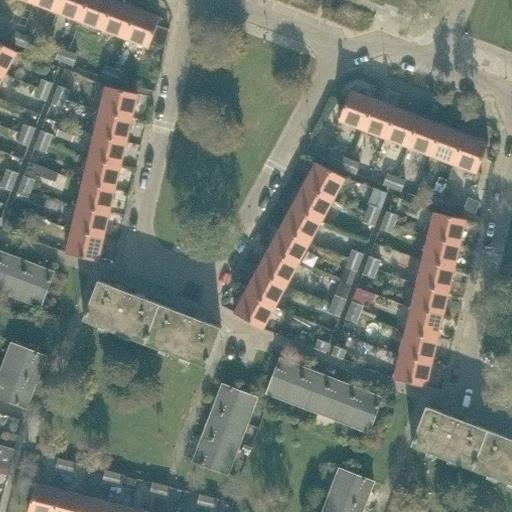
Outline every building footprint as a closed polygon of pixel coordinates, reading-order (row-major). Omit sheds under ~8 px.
[(57,11),(61,0),(36,0),(35,2),(57,11)] [(80,20),(88,0),(61,0),(57,11),(80,20)] [(103,29),(114,0),(88,0),(80,20),(103,29)] [(126,37),(137,7),(120,0),(114,0),(103,29),(126,37)] [(149,46),(161,16),(137,7),(126,37),(149,46)] [(19,44),(23,33),(14,30),(10,40),(19,44)] [(23,33),(19,44),(28,47),(32,36),(23,33)] [(0,70),(6,73),(18,51),(0,41),(0,70)] [(64,61),(68,50),(59,47),(55,58),(64,61)] [(68,50),(64,61),(73,64),(77,53),(68,50)] [(110,78),(114,67),(105,64),(101,75),(110,78)] [(114,67),(110,78),(119,82),(123,70),(114,67)] [(41,87),(52,91),(55,83),(44,79),(41,87)] [(57,94),(68,98),(72,89),(61,85),(57,94)] [(133,117),(139,93),(107,86),(101,110),(133,117)] [(48,101),(52,91),(41,87),(37,97),(48,101)] [(363,128),(375,98),(352,89),(340,119),(363,128)] [(64,107),(68,98),(57,94),(54,103),(64,107)] [(386,137),(398,107),(375,98),(363,128),(386,137)] [(409,146),(421,115),(398,107),(386,137),(409,146)] [(127,141),(133,117),(101,110),(95,133),(127,141)] [(431,154),(443,124),(421,115),(409,146),(431,154)] [(23,132),(34,136),(37,127),(26,123),(23,132)] [(454,163),(466,132),(443,124),(431,154),(454,163)] [(40,138),(51,143),(54,134),(43,130),(40,138)] [(30,145),(34,136),(23,132),(19,141),(30,145)] [(477,172),(489,141),(466,132),(454,163),(477,172)] [(122,165),(127,141),(95,133),(90,157),(122,165)] [(47,152),(51,143),(40,138),(36,148),(47,152)] [(348,170),(353,159),(344,156),(333,149),(327,160),(340,166),(348,170)] [(116,188),(122,165),(90,157),(84,181),(116,188)] [(353,159),(348,170),(358,173),(362,162),(353,159)] [(36,179),(42,165),(30,160),(25,175),(36,179)] [(334,199),(346,177),(317,161),(305,183),(334,199)] [(5,177),(16,181),(20,172),(9,168),(5,177)] [(394,187),(398,176),(389,173),(385,183),(394,187)] [(22,183),(33,187),(36,179),(25,175),(22,183)] [(398,176),(394,187),(403,190),(407,180),(398,176)] [(444,193),(449,179),(440,176),(434,190),(444,193)] [(12,190),(16,181),(5,177),(2,186),(12,190)] [(110,212),(116,188),(84,181),(78,205),(110,212)] [(29,197),(33,187),(22,183),(18,193),(29,197)] [(322,220),(334,199),(305,183),(293,205),(322,220)] [(440,204),(444,193),(434,190),(430,201),(440,204)] [(444,193),(440,204),(449,208),(453,197),(444,193)] [(368,213),(379,217),(383,208),(372,204),(368,213)] [(105,235),(110,212),(78,205),(73,228),(105,235)] [(311,241),(322,220),(293,205),(282,226),(311,241)] [(385,219),(396,223),(399,214),(388,210),(385,219)] [(461,243),(467,219),(435,211),(429,235),(461,243)] [(376,226),(379,217),(368,213),(365,222),(376,226)] [(19,223),(9,219),(8,219),(4,228),(15,232),(19,223)] [(392,233),(396,223),(385,219),(381,228),(392,233)] [(299,263),(311,241),(282,226),(270,247),(299,263)] [(99,260),(105,235),(73,228),(67,252),(99,260)] [(455,266),(461,243),(429,235),(423,259),(455,266)] [(287,284),(299,263),(270,247),(259,269),(287,284)] [(351,258),(362,262),(365,253),(354,248),(351,258)] [(15,257),(15,256),(3,251),(0,260),(0,285),(2,287),(1,290),(15,295),(28,261),(27,260),(27,262),(15,257)] [(367,264),(379,268),(382,259),(371,255),(367,264)] [(358,271),(362,262),(351,258),(347,267),(358,271)] [(450,290),(455,266),(423,259),(418,283),(450,290)] [(40,267),(40,265),(28,261),(15,295),(16,295),(17,292),(27,296),(26,299),(41,305),(54,270),(53,270),(52,271),(40,267)] [(375,278),(379,268),(367,264),(364,273),(375,278)] [(342,280),(353,284),(358,271),(347,267),(342,280)] [(276,306),(287,284),(259,269),(247,290),(276,306)] [(144,341),(161,302),(135,293),(137,288),(128,285),(126,289),(99,279),(84,318),(144,341)] [(347,298),(353,284),(342,280),(337,294),(347,298)] [(444,314),(450,290),(418,283),(412,306),(444,314)] [(374,302),(377,293),(357,286),(352,300),(353,300),(365,304),(367,299),(374,302)] [(264,328),(276,306),(247,290),(235,312),(264,328)] [(333,303),(345,307),(348,298),(347,298),(337,294),(333,303)] [(350,309),(361,313),(365,304),(353,300),(350,309)] [(186,312),(161,302),(144,341),(207,365),(222,326),(196,316),(197,312),(188,308),(186,312)] [(341,316),(345,307),(333,303),(330,312),(341,316)] [(438,337),(444,314),(412,306),(406,330),(438,337)] [(358,323),(361,313),(350,309),(346,318),(358,323)] [(433,361),(438,337),(406,330),(401,353),(433,361)] [(331,342),(330,342),(320,338),(316,348),(327,352),(331,342)] [(47,355),(12,342),(12,344),(15,345),(12,354),(9,353),(3,367),(37,381),(37,380),(35,379),(40,366),(42,367),(47,355)] [(348,349),(337,345),(336,345),(333,354),(344,358),(348,349)] [(427,385),(433,361),(401,353),(395,378),(427,385)] [(293,364),(293,362),(281,357),(268,392),(269,392),(270,389),(280,393),(278,396),(293,401),(306,367),(305,368),(293,364)] [(33,392),(37,381),(3,367),(3,368),(6,370),(2,379),(0,378),(0,395),(27,406),(28,405),(26,404),(31,392),(33,392)] [(317,373),(318,372),(306,367),(293,401),(294,402),(295,399),(305,403),(304,406),(318,411),(331,377),(330,378),(317,373)] [(342,383),(343,381),(331,377),(318,411),(320,412),(321,409),(330,412),(329,415),(343,421),(356,387),(356,386),(355,388),(342,383)] [(251,412),(258,396),(223,383),(223,385),(225,386),(219,399),(218,399),(214,409),(248,422),(248,421),(245,420),(249,411),(251,412)] [(368,393),(368,391),(356,387),(343,421),(344,421),(346,418),(355,422),(354,425),(369,431),(382,397),(381,396),(380,398),(368,393)] [(473,467),(489,428),(463,418),(465,415),(455,411),(454,415),(427,405),(412,444),(473,467)] [(242,437),(248,422),(214,409),(213,410),(215,411),(210,424),(208,423),(204,434),(238,447),(238,446),(236,445),(239,436),(242,437)] [(511,436),(489,428),(473,467),(511,482),(511,436)] [(232,462),(238,447),(204,434),(203,435),(205,436),(200,449),(199,448),(194,460),(228,473),(229,472),(226,471),(230,461),(232,462)] [(65,471),(68,459),(59,457),(56,468),(65,471)] [(68,459),(65,471),(75,473),(78,462),(68,459)] [(370,493),(374,481),(340,467),(340,469),(343,470),(339,479),(336,478),(330,493),(365,506),(363,505),(368,493),(370,493)] [(113,483),(115,471),(106,469),(103,480),(113,483)] [(115,471),(113,483),(122,485),(125,474),(115,471)] [(160,494),(163,483),(153,481),(150,492),(160,494)] [(55,511),(61,488),(37,482),(28,511),(55,511)] [(163,483),(160,494),(169,497),(172,486),(163,483)] [(80,511),(85,494),(61,488),(55,511),(80,511)] [(207,507),(210,496),(200,493),(197,504),(207,507)] [(362,511),(365,506),(330,493),(330,494),(333,495),(329,504),(326,503),(323,511),(362,511)] [(105,511),(108,500),(85,494),(80,511),(105,511)] [(210,496),(207,507),(216,509),(219,498),(210,496)] [(130,511),(132,506),(108,500),(105,511),(130,511)]
